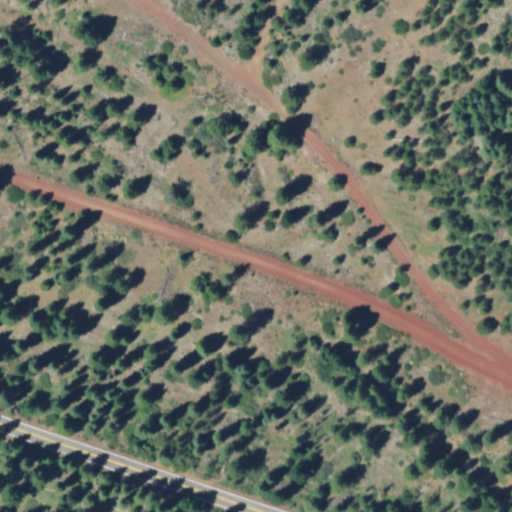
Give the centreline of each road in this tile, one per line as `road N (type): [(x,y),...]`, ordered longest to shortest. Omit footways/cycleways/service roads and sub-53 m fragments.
road 1 (track): [(511,368),(297,269),(0,168)]
road 2 (track): [(511,367),(307,134),(127,0)]
road 3 (secondary): [(270,511),(0,421)]
